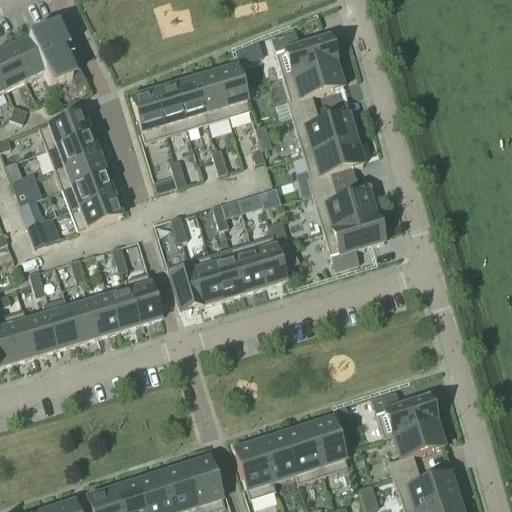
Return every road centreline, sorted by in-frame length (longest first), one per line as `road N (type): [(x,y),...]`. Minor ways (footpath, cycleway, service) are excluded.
road 1 (residential): [(180,346),(102,84),(61,0)]
road 2 (residential): [(348,0),(424,274)]
road 3 (residential): [(424,274),(180,346)]
road 4 (residential): [(424,274),(495,511)]
road 5 (residential): [(180,346),(0,405)]
